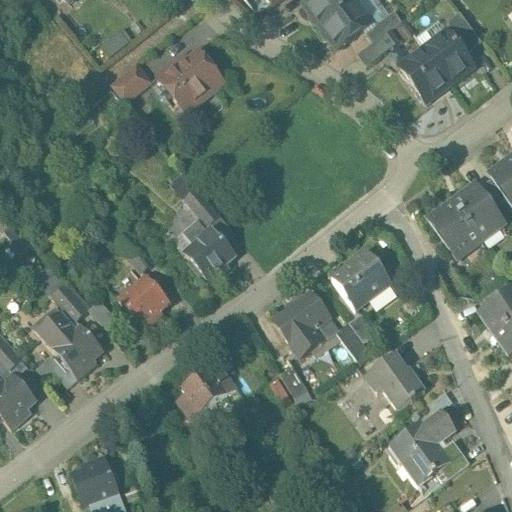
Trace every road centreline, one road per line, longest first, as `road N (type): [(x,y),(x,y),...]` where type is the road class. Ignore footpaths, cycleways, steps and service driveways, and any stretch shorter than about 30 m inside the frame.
road 1 (residential): [(0,492),(294,258),(377,180)]
road 2 (residential): [(377,180),(511,486)]
road 3 (residential): [(407,153),(207,0)]
road 4 (residential): [(407,153),(511,79)]
